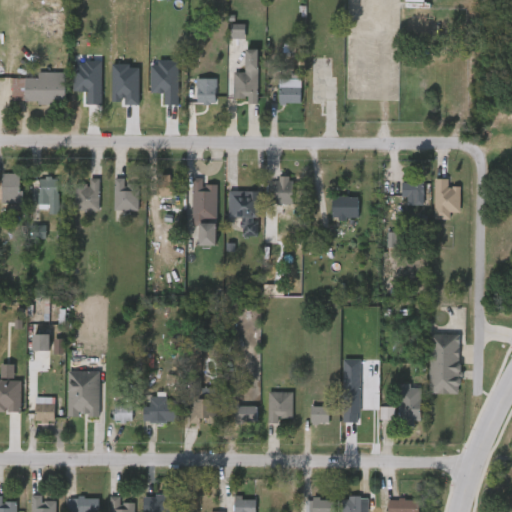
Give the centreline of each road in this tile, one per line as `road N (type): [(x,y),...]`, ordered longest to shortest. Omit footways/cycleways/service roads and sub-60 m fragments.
road 1 (residential): [(0,459),(467,464)]
road 2 (residential): [(0,140),(453,143)]
road 3 (residential): [(477,393),(484,170),(477,152),(453,143)]
road 4 (residential): [(511,384),(467,464),(454,511)]
